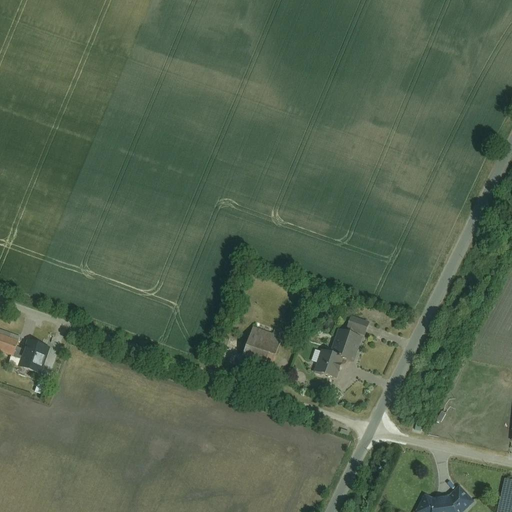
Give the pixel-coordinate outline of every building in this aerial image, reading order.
[(369,323),(351,316),(346,331),(364,337),(369,323)] [(282,337),(252,327),(237,369),(266,380),(282,337)] [(353,364),(362,337),(338,329),(331,353),(321,350),(313,373),(335,380),(342,360),(353,364)] [(21,337),(0,330),(0,352),(20,359),(23,350),(17,348),(21,337)] [(49,347),(27,339),(23,350),(20,359),(17,367),(40,375),(49,347)] [(474,358),(483,360),(484,352),(475,350),(474,358)] [(49,381),(38,378),(35,393),(46,396),(49,381)] [(511,511),(511,482),(506,481),(498,511),(511,511)] [(463,511),(474,502),(459,486),(449,496),(433,498),(424,494),(415,511),(463,511)]
